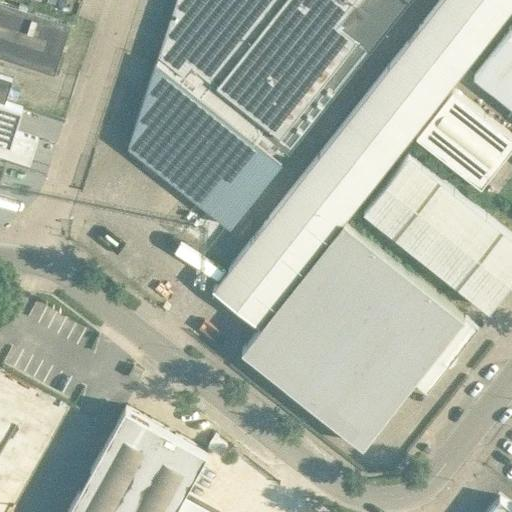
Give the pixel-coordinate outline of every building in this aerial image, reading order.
[(0,0),(0,99),(5,101),(12,76),(0,72),(0,54),(35,66),(54,72),(70,22),(51,16),(0,0)] [(289,151),(408,0),(176,0),(129,144),(231,225),(282,159),(272,151),(278,143),(289,151)] [(511,0),(438,0),(213,285),(261,322),(343,218),(511,3),(511,0)] [(511,24),(474,73),(511,102),(511,24)] [(417,133),(481,184),(511,145),(511,132),(454,86),(417,133)] [(0,152),(31,162),(39,137),(16,130),(23,107),(5,101),(0,99),(0,152)] [(363,207),(474,294),(489,307),(511,278),(511,232),(408,150),(363,207)] [(363,443),(413,380),(427,391),(479,325),(343,218),(261,322),(243,346),(363,443)] [(142,369),(133,364),(128,373),(137,378),(142,369)] [(125,405),(66,511),(172,511),(206,450),(125,405)] [(511,511),(511,504),(500,495),(486,511),(511,511)]
